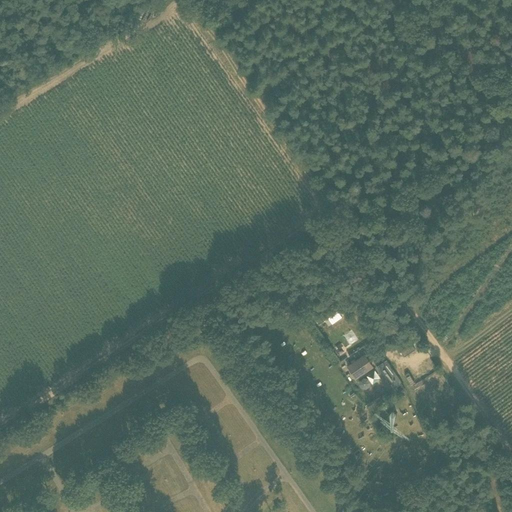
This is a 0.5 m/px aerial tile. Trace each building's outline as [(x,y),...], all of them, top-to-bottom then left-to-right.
[(346,366),(355,379),(373,367),(364,354),(346,366)] [(378,365),(393,388),(401,382),(385,360),(378,365)] [(145,384),(138,368),(130,372),(138,387),(145,384)] [(111,382),(117,398),(127,395),(120,378),(111,382)] [(94,393),(102,409),(110,405),(102,389),(94,393)] [(77,409),(80,407),(86,418),(93,414),(84,396),(73,402),(77,409)] [(72,428),(79,423),(69,408),(62,412),(72,428)] [(53,429),(57,437),(64,434),(59,425),(53,429)] [(38,431),(31,436),(39,449),(47,444),(38,431)] [(23,439),(16,442),(23,459),(30,456),(23,439)] [(0,457),(9,471),(17,466),(6,450),(0,454),(0,457)]
